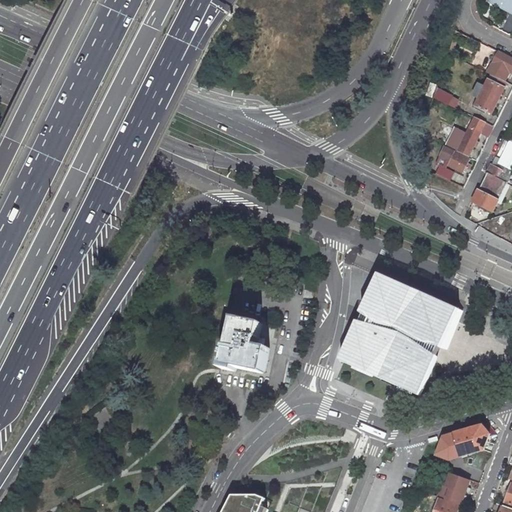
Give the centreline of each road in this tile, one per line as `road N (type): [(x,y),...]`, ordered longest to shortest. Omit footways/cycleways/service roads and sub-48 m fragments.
road 1 (trunk): [(0,479),(162,228),(198,201),(261,199)]
road 2 (trunk): [(0,326),(161,0)]
road 3 (trunk): [(0,397),(144,111)]
road 4 (trunk): [(124,0),(0,250)]
road 5 (unknown): [(242,399),(277,376),(295,303),(235,302),(213,371),(222,386)]
road 6 (primary): [(401,0),(367,64),(324,101),(278,117),(221,115)]
road 7 (primary): [(330,228),(511,303)]
road 8 (trunk): [(83,0),(0,162)]
road 9 (primary): [(221,115),(56,40)]
road 10 (tertiary): [(330,228),(336,252),(328,327),(305,400)]
road 11 (primary): [(0,72),(159,145)]
road 12 (tertiary): [(305,400),(248,446),(209,511)]
road 13 (primary): [(159,145),(242,161),(306,155)]
road 14 (primary): [(430,215),(399,153),(396,79)]
road 15 (primary): [(430,215),(306,155)]
road 16 (trunk): [(144,111),(217,0)]
road 17 (tertiary): [(383,428),(408,431),(511,401)]
road 18 (trunk): [(144,111),(196,0)]
road 19 (primary): [(306,155),(352,131),(396,79)]
